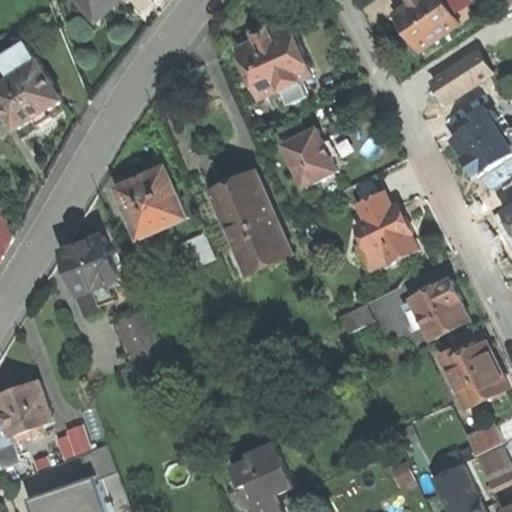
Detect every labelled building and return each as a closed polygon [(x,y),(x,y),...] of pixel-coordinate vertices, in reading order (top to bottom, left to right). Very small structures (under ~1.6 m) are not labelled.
[(82,0),(100,19),(121,0),(82,0)] [(413,40),(422,52),(462,23),(456,16),(444,0),(408,0),(411,4),(396,15),(398,18),(396,20),(406,34),(408,33),(413,40)] [(472,0),(444,0),(456,16),(475,3),(472,0)] [(241,49),(264,99),(286,89),(305,81),(316,75),(293,26),(274,34),(271,28),(263,31),(257,34),(260,41),(241,49)] [(5,64),(14,79),(43,61),(31,42),(2,59),(5,64)] [(434,80),(448,102),(495,72),(481,50),(434,80)] [(0,117),(8,113),(17,129),(35,118),(48,110),(56,105),(66,99),(43,61),(14,79),(0,87),(0,117)] [(0,67),(0,87),(14,79),(5,64),(0,67)] [(312,95),(305,81),(286,89),(292,104),(312,95)] [(53,118),(48,110),(35,118),(40,126),(53,118)] [(473,128),(456,140),(466,156),(479,176),(511,154),(511,137),(507,130),(495,111),(490,114),(487,110),(469,121),(473,128)] [(289,135),(292,141),(309,133),(301,116),(278,128),(283,138),(289,135)] [(307,187),(340,170),(331,150),(319,128),(309,133),(292,141),(286,144),(307,187)] [(121,189),(143,238),(190,218),(169,168),(144,179),(121,189)] [(214,191),(249,269),(294,249),(259,171),(235,181),(214,191)] [(363,236),(400,218),(388,193),(361,206),(368,221),(358,226),(363,236)] [(0,210),(0,266),(16,240),(5,209),(0,210)] [(401,220),(400,218),(363,236),(365,241),(359,244),(373,271),(393,262),(394,264),(421,250),(413,234),(415,233),(411,225),(407,217),(401,220)] [(182,246),(191,268),(218,257),(208,234),(182,246)] [(85,244),(65,252),(82,295),(94,289),(111,283),(120,279),(124,278),(107,236),(85,244)] [(428,323),(436,338),(475,318),(467,302),(468,301),(464,294),(456,277),(415,297),(416,298),(428,323)] [(122,284),(120,279),(111,283),(113,288),(122,284)] [(103,311),(94,289),(82,295),(90,317),(103,311)] [(419,327),(428,323),(416,298),(406,303),(419,327)] [(369,302),(343,314),(351,331),(377,319),(369,302)] [(147,311),(120,322),(140,373),(154,367),(159,381),(173,376),(147,311)] [(469,345),(446,357),(471,408),(511,388),(500,364),(489,343),(472,351),(469,345)] [(146,387),(159,381),(154,367),(140,373),(146,387)] [(21,387),(0,393),(0,396),(13,436),(34,429),(36,435),(46,432),(44,425),(56,421),(42,380),(21,387)] [(0,447),(16,442),(13,436),(0,396),(0,447)] [(78,454),(94,449),(86,425),(70,431),(78,454)] [(472,438),(480,455),(507,443),(499,425),(472,438)] [(99,476),(101,480),(120,474),(111,446),(84,456),(92,479),(99,476)] [(278,447),(234,466),(243,487),(253,483),(259,498),(254,500),(259,511),(280,511),(272,493),(285,488),(295,484),(278,447)] [(511,458),(507,448),(482,460),(496,488),(511,480),(511,458)] [(442,459),(448,473),(466,464),(460,451),(442,459)] [(409,462),(393,469),(401,486),(416,479),(409,462)] [(489,511),(482,496),(481,496),(466,464),(448,473),(436,478),(450,510),(449,511),(489,511)] [(111,511),(101,480),(99,476),(92,479),(31,499),(35,511),(111,511)]
